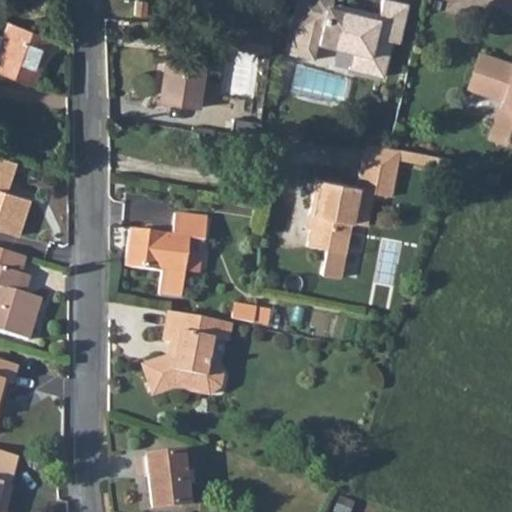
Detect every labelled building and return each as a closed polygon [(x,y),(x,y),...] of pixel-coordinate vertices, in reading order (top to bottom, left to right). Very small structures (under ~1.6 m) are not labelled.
[(401,41),(410,4),(392,0),(384,0),(380,19),(357,13),(359,8),(334,3),(334,0),(310,0),(305,24),(324,28),(322,35),(342,40),(341,46),(356,50),(371,53),(367,69),(386,74),(394,40),(401,41)] [(137,3),(136,16),(148,16),(149,4),(137,3)] [(52,39),(9,23),(0,50),(0,73),(35,86),(52,39)] [(229,44),(275,48),(277,32),(230,28),(229,44)] [(342,40),(322,35),(321,42),(341,46),(342,40)] [(173,50),(168,105),(203,107),(209,54),(173,50)] [(371,53),(356,50),(353,66),(367,69),(371,53)] [(511,65),(484,56),(473,88),(506,99),(493,137),(511,143),(511,65)] [(400,148),(366,144),(357,190),(316,182),(310,217),(318,219),(316,231),(310,230),(306,249),(325,253),(321,278),(341,281),(350,225),(367,228),(374,195),(391,198),(398,158),(449,167),(452,157),(400,148)] [(21,168),(0,160),(0,229),(19,236),(31,203),(7,195),(10,187),(14,188),(21,168)] [(208,241),(211,218),(177,214),(175,235),(134,230),(129,266),(161,269),(158,292),(181,294),(185,268),(185,266),(187,240),(202,241),(208,241)] [(187,240),(185,266),(200,268),(202,241),(187,240)] [(18,258),(0,253),(0,326),(26,334),(36,292),(11,285),(18,258)] [(237,304),(235,323),(251,325),(255,325),(257,307),(237,304)] [(223,321),(170,313),(166,341),(183,344),(180,358),(168,358),(151,366),(147,376),(158,400),(187,388),(218,392),(227,388),(231,376),(231,368),(224,361),(212,360),(215,340),(220,341),(223,321)] [(0,394),(4,378),(13,378),(18,363),(0,357),(0,394)] [(12,451),(0,447),(0,460),(9,463),(12,451)] [(183,453),(148,457),(153,508),(189,504),(183,453)] [(9,463),(0,460),(0,506),(3,507),(11,482),(4,479),(9,463)]
